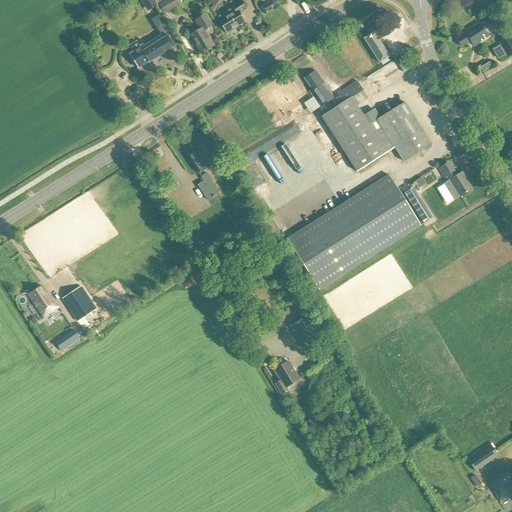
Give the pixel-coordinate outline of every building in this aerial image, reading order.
[(140,0),(147,10),(155,5),(151,0),(140,0)] [(164,14),(179,5),(176,0),(165,0),(158,4),(164,14)] [(240,14),(246,10),(240,0),(237,0),(231,4),(235,11),(233,12),(232,10),(220,17),(221,19),(219,20),(227,33),(245,22),(240,14)] [(266,15),(280,6),(276,0),(263,0),(266,4),(261,7),(266,15)] [(143,46),(140,48),(136,42),(130,46),(133,52),(129,55),(138,68),(148,62),(149,63),(174,47),(168,36),(173,33),(165,21),(161,14),(152,20),(164,38),(145,50),(143,46)] [(205,30),(213,25),(206,14),(195,21),(200,29),(190,35),(201,53),(214,46),(205,30)] [(474,46),(489,36),(480,22),(462,34),(462,35),(457,38),(462,47),(471,41),(474,46)] [(379,63),(381,63),(382,66),(389,61),(388,58),(390,57),(374,32),(364,38),(379,63)] [(507,58),(511,55),(511,39),(510,36),(500,42),(501,44),(491,50),(497,60),(505,55),(507,58)] [(407,59),(398,65),(403,73),(412,67),(407,59)] [(492,67),(490,62),(480,68),(483,72),(492,67)] [(309,91),(320,107),(334,98),(316,71),(305,78),(312,89),(309,91)] [(334,98),(320,107),(320,108),(324,115),(321,117),(336,140),(356,172),(395,147),(404,162),(431,145),(404,102),(379,118),(374,109),(364,116),(357,105),(367,98),(357,81),(340,91),(338,88),(335,91),(337,94),(338,96),(334,98)] [(188,155),(199,174),(214,164),(202,145),(202,146),(199,145),(197,147),(197,149),(195,150),(196,150),(188,155)] [(462,172),(457,175),(448,161),(437,169),(446,184),(451,181),(460,196),(472,189),(465,179),(466,178),(462,172)] [(208,201),(220,193),(208,172),(201,177),(203,181),(197,185),(208,201)] [(319,290),(420,227),(388,176),(287,239),(319,290)] [(169,193),(179,187),(175,179),(165,185),(169,193)] [(423,224),(432,218),(419,198),(410,204),(423,224)] [(76,320),(94,307),(80,285),(61,299),(76,320)] [(44,318),(59,308),(52,297),(50,299),(41,286),(28,295),(44,318)] [(52,326),(58,334),(73,323),(68,315),(52,326)] [(323,339),(309,315),(291,326),(305,350),(307,350),(310,356),(317,352),(313,345),(323,339)] [(74,331),(68,335),(72,342),(73,344),(80,339),(74,331)] [(300,380),(288,361),(273,370),(279,380),(274,383),(281,395),(288,390),(286,388),(300,380)] [(475,471),(499,456),(489,442),(466,457),(475,471)] [(511,473),(511,474),(508,469),(490,481),(494,488),(493,489),(501,502),(511,495),(511,473)]
